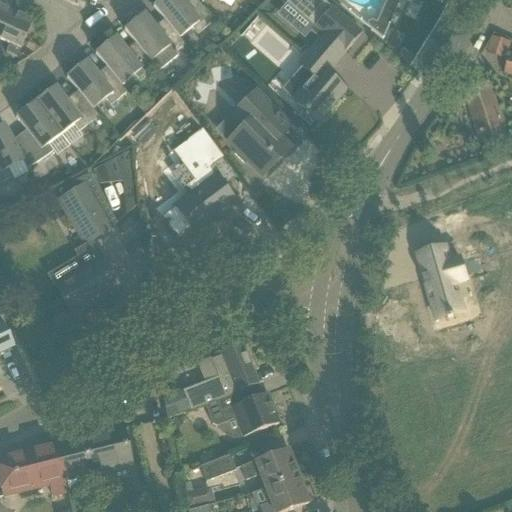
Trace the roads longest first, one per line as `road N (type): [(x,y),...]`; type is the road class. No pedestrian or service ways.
road 1 (residential): [(0,416),(199,299),(329,307)]
road 2 (tertiary): [(329,307),(369,199),(464,0)]
road 3 (tertiary): [(366,511),(327,392),(329,307)]
